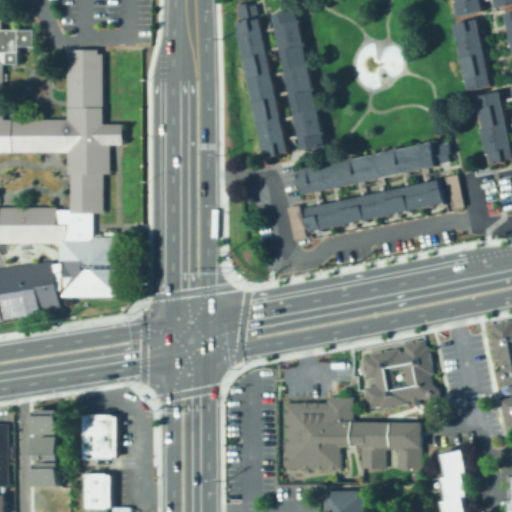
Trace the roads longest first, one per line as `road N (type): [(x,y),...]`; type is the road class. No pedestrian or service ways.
road 1 (primary): [(173,29),(174,324)]
road 2 (primary): [(205,289),(197,0)]
road 3 (primary): [(238,348),(511,294)]
road 4 (primary): [(511,264),(242,316)]
road 5 (primary): [(199,511),(203,321)]
road 6 (primary): [(174,324),(0,351)]
road 7 (primary): [(0,379),(173,354)]
road 8 (primary): [(173,354),(171,511)]
road 9 (residential): [(22,511),(22,376)]
